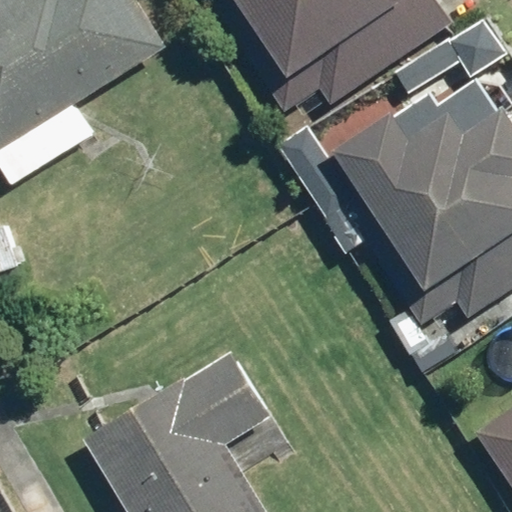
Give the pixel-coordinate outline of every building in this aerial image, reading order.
[(0,0),(0,157),(167,63),(131,0),(0,0)] [(221,0),(277,91),(303,74),(331,120),(456,43),(429,0),(395,0),(390,3),(388,0),(221,0)] [(384,117),(327,159),(420,314),(446,298),(466,332),(511,304),(511,131),(501,113),(455,141),(444,124),(403,149),(384,117)] [(0,283),(34,270),(17,224),(0,230),(0,283)] [(257,511),(226,462),(276,432),(230,358),(81,450),(119,511),(257,511)] [(511,415),(473,441),(511,500),(511,415)]
